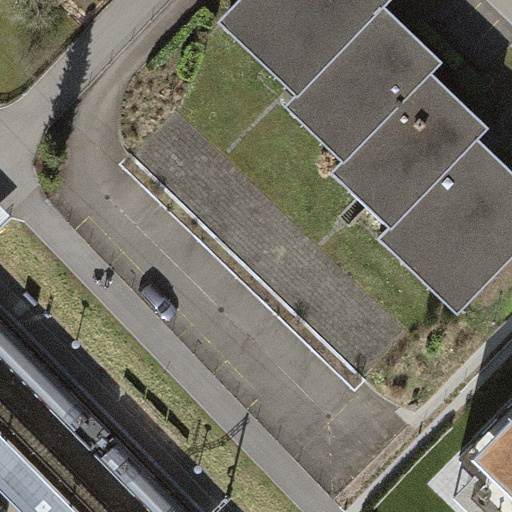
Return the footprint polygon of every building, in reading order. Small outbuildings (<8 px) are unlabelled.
[(343,179),(435,82),(447,69),(391,16),(402,4),(398,0),(255,0),(219,38),(298,113),(286,126),(343,179)] [(435,82),(343,179),(333,189),(390,242),(380,252),(462,329),(511,276),(511,174),(481,146),(491,135),(435,82)] [(0,202),(0,232),(15,218),(0,202)] [(478,466),(454,490),(476,511),(511,511),(511,400),(463,451),(478,466)] [(0,486),(25,511),(77,511),(0,432),(0,486)]
